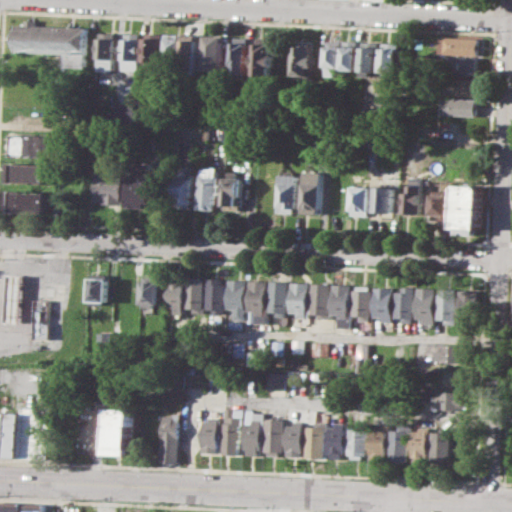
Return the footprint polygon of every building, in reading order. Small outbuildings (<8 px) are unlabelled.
[(18,23),(27,24),(27,19),(39,19),(39,24),(89,26),(87,66),(66,65),(67,53),(17,51),(17,43),(13,43),(13,31),(17,31),(18,23)] [(100,31),(116,32),(115,70),(98,69),(100,31)] [(125,32),(140,33),(139,69),(124,69),(125,32)] [(167,33),(181,34),(179,65),(165,64),(167,33)] [(183,33),(196,34),(195,68),(181,67),(183,33)] [(205,34),(222,35),(221,69),(203,68),(205,34)] [(146,37),(163,38),(162,69),(144,68),(146,37)] [(233,37),(248,37),(247,74),(235,73),(235,64),(232,63),(233,37)] [(446,37),(480,38),(479,55),(445,53),(446,37)] [(329,40),(343,40),(342,69),(336,69),(336,75),(327,75),(329,40)] [(345,41),(344,69),(359,70),(361,41),(345,41)] [(365,41),(381,42),(379,70),(375,70),(375,75),(364,75),(365,41)] [(385,42),(402,42),(401,71),(383,71),(385,42)] [(255,43),(274,44),(273,75),(254,75),(255,43)] [(297,45),(314,45),(314,55),(317,55),(317,66),(310,66),(310,75),(295,74),(297,45)] [(445,57),(479,58),(478,76),(444,74),(445,57)] [(444,77),(478,79),(477,95),(443,94),(444,77)] [(444,97),(477,99),(476,115),(443,113),(444,97)] [(12,134),(56,135),(55,156),(11,155),(12,134)] [(128,167),(138,168),(138,161),(155,162),(153,202),(149,201),(148,207),(130,206),(130,201),(127,201),(128,167)] [(10,163),(49,165),(48,183),(9,182),(10,163)] [(202,167),(219,168),(218,209),(200,208),(202,167)] [(96,170),(113,171),(113,176),(123,176),(122,197),(119,197),(119,203),(103,203),(103,198),(95,198),(96,170)] [(227,170),(236,170),(236,176),(242,176),(241,209),(226,208),(227,170)] [(306,170),(323,171),(321,213),(304,212),(306,170)] [(281,173),(299,174),(297,212),(279,211),(281,173)] [(178,176),(194,177),(192,207),(176,207),(178,176)] [(456,184),(482,185),(480,228),(454,227),(456,184)] [(410,185),(423,185),(422,212),(403,211),(404,192),(409,192),(410,185)] [(354,186),(371,187),(370,215),(353,215),(354,186)] [(377,186),(395,187),(394,211),(376,210),(377,186)] [(10,190),(49,191),(48,213),(9,211),(10,190)] [(432,190),(450,191),(448,219),(437,218),(437,214),(431,213),(432,190)] [(10,274),(24,275),(22,321),(8,321),(10,274)] [(145,275),(162,276),(161,303),(144,302),(145,275)] [(169,275),(187,276),(185,314),(175,313),(175,306),(167,306),(169,275)] [(189,276),(206,276),(204,312),(195,312),(195,307),(188,306),(189,276)] [(210,276),(223,277),(223,282),(227,282),(226,313),(214,312),(215,308),(209,308),(210,276)] [(92,277),(109,278),(108,301),(91,300),(92,277)] [(231,278),(248,279),(246,318),(237,318),(238,307),(230,307),(231,278)] [(251,279),(269,280),(267,322),(250,321),(251,279)] [(272,280),(291,280),(289,316),(279,315),(279,310),(271,310),(272,280)] [(294,280),(311,281),(310,317),(300,316),(300,311),(292,311),(294,280)] [(315,282),(332,283),(331,318),(321,317),(321,312),(313,312),(315,282)] [(335,283),(354,284),(352,326),(341,326),(342,313),(334,313),(335,283)] [(357,284),(374,285),(372,319),(363,319),(363,315),(355,314),(357,284)] [(377,285),(395,285),(393,321),(384,321),(384,315),(376,315),(377,285)] [(398,290),(404,291),(404,285),(416,286),(415,322),(404,321),(405,316),(397,316),(398,290)] [(420,286),(438,287),(436,323),(426,323),(426,317),(419,317),(420,286)] [(441,287),(458,288),(456,324),(448,323),(448,319),(440,318),(441,287)] [(461,288),(478,289),(477,320),(460,319),(461,288)] [(36,298),(51,299),(50,337),(35,336),(36,298)] [(231,321),(244,322),(244,329),(231,328),(231,321)] [(99,331),(112,331),(112,346),(99,346),(99,331)] [(275,339),(286,340),(286,354),(274,354),(275,339)] [(295,339),(307,339),(306,352),(294,352),(295,339)] [(236,341),(247,342),(246,357),(235,356),(236,341)] [(316,341),(331,341),(330,355),(316,355),(316,341)] [(250,342),(261,343),(260,357),(250,357),(250,342)] [(444,344),(473,345),(473,362),(443,361),(444,344)] [(357,348),(371,349),(371,363),(357,362),(357,348)] [(215,367),(225,367),(225,382),(215,382),(215,367)] [(290,370),(303,370),(303,382),(289,382),(290,370)] [(270,372),(286,372),(286,389),(270,389),(270,372)] [(428,391),(472,392),(471,409),(436,408),(437,398),(428,398),(428,391)] [(24,406),(24,412),(22,456),(51,457),(54,408),(24,406)] [(109,407),(133,408),(131,453),(107,452),(109,407)] [(227,407),(243,408),(241,454),(225,453),(227,407)] [(247,408),(255,409),(255,412),(264,412),(262,454),(245,453),(247,408)] [(0,411),(9,412),(7,455),(0,454),(0,411)] [(7,455),(22,456),(24,412),(9,412),(7,455)] [(164,414),(181,415),(179,462),(162,461),(164,414)] [(204,420),(210,421),(210,415),(221,416),(220,452),(203,451),(204,420)] [(267,417),(266,451),(284,451),(285,418),(267,417)] [(288,424),(286,455),(304,456),(306,420),(296,419),(295,425),(288,424)] [(308,425),(306,457),(324,458),(326,429),(328,430),(328,421),(317,421),(316,426),(308,425)] [(331,426),(330,452),(334,452),(333,457),(346,458),(348,421),(337,421),(337,427),(331,426)] [(351,427),(350,457),(368,458),(369,423),(359,422),(359,427),(351,427)] [(373,428),(372,458),(388,459),(390,423),(381,422),(380,428),(373,428)] [(393,429),(391,459),(409,460),(411,422),(401,422),(401,430),(393,429)] [(415,430),(413,461),(430,462),(432,426),(423,426),(423,430),(415,430)] [(434,431),(433,459),(451,460),(452,431),(434,431)] [(0,511),(0,500),(45,503),(44,511),(0,511)]
